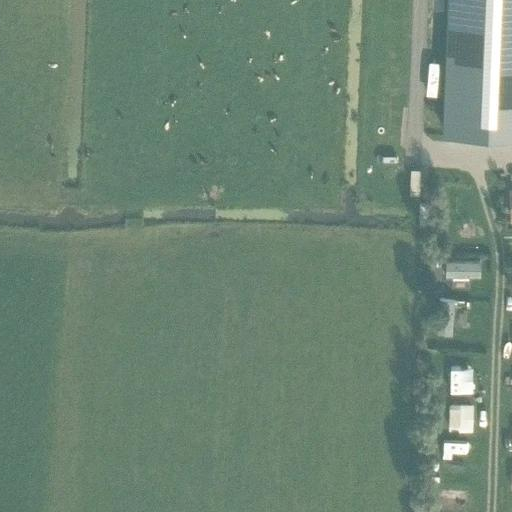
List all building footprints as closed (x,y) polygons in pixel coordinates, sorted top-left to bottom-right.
[(511,0),(451,0),(446,135),(511,137),(511,0)] [(481,255),(446,254),(445,278),(480,279),(481,255)] [(439,294),(437,336),(452,336),(453,294),(439,294)] [(450,367),(450,392),(470,393),(471,368),(450,367)] [(450,403),(449,429),(460,429),(461,403),(450,403)] [(447,483),(446,511),(457,511),(457,504),(467,504),(467,484),(447,483)]
